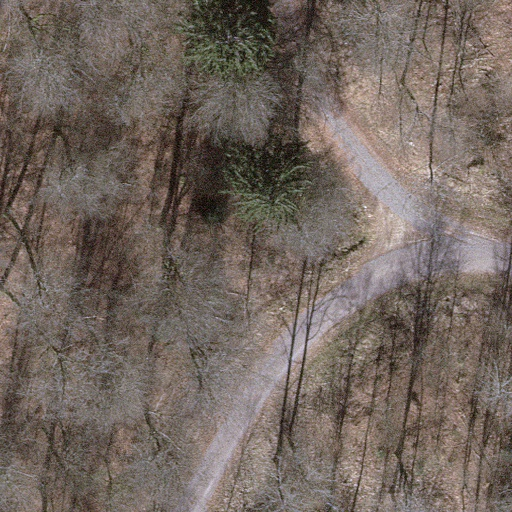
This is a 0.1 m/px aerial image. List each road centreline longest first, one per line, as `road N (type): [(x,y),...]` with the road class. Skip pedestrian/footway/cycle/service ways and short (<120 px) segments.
road 1 (track): [(196,511),(318,312),(420,251),(511,248)]
road 2 (track): [(420,251),(293,30),(291,0)]
